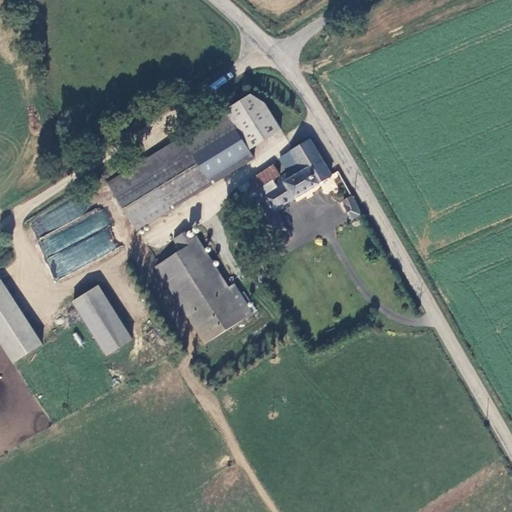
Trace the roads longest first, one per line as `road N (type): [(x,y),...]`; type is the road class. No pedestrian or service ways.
road 1 (tertiary): [(511,446),(324,120),(274,51)]
road 2 (track): [(274,51),(0,227)]
